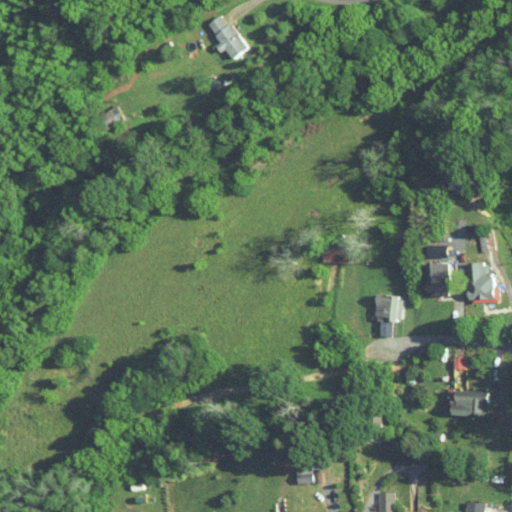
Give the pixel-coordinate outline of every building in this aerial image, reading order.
[(230,61),(247,47),(220,14),(206,25),(220,42),(217,45),(230,61)] [(329,249),(320,249),(320,261),(350,262),(350,246),(329,245),(329,249)] [(447,261),(424,262),(426,295),(448,294),(447,261)] [(489,261),(466,262),(467,300),(497,299),(496,287),(489,287),(489,261)] [(374,295),(373,319),(378,319),(377,335),(390,336),(390,318),(400,319),(401,296),(374,295)] [(462,355),(451,355),(451,368),(462,368),(462,355)] [(387,362),(363,358),(361,371),(385,375),(387,362)] [(448,414),(485,415),(486,396),(449,396),(448,414)] [(310,465),(294,466),(295,483),(311,482),(310,465)] [(423,511),(423,510),(393,510),(392,491),(375,491),(375,511),(423,511)] [(443,511),(481,511),(481,501),(464,501),(464,511),(443,511)]
